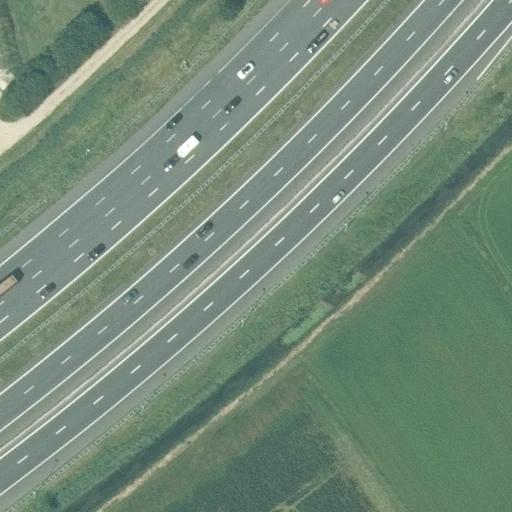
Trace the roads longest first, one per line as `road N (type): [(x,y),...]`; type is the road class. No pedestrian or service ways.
road 1 (motorway): [(0,476),(216,298),(383,140),(510,0)]
road 2 (motorway): [(0,415),(183,262),(340,115),(444,0)]
road 3 (motorway): [(331,0),(135,193),(0,307)]
road 4 (track): [(162,0),(0,147)]
